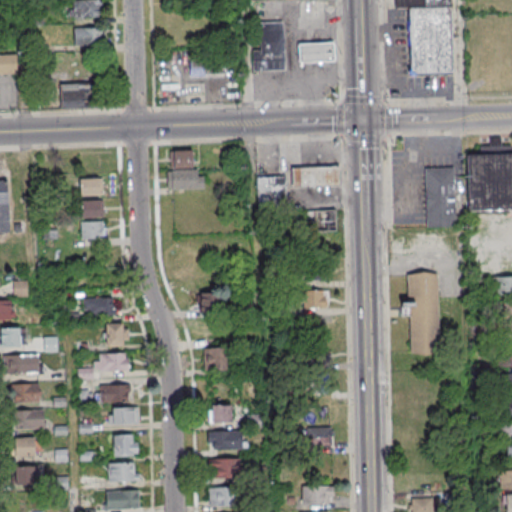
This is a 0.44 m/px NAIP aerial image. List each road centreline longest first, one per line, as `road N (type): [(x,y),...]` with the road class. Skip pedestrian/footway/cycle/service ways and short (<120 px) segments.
road 1 (residential): [(176,511),(174,361),(141,259),(130,0)]
road 2 (tertiary): [(371,511),(356,0)]
road 3 (tertiary): [(361,120),(0,132)]
road 4 (residential): [(511,116),(361,120)]
